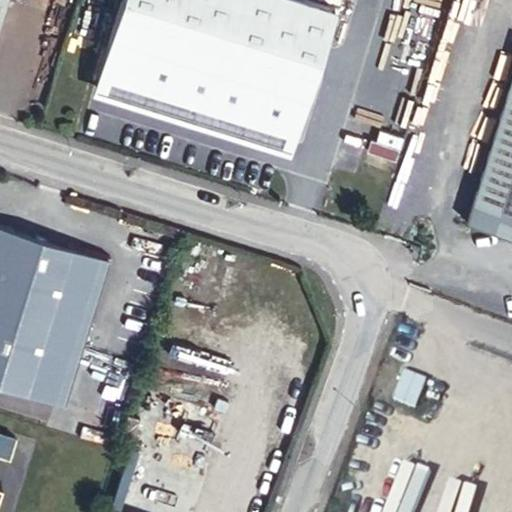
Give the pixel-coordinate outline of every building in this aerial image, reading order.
[(335,6),(316,0),(122,0),(94,92),(289,153),(335,6)] [(511,75),(468,218),(511,231),(511,75)] [(0,222),(0,367),(5,351),(62,370),(81,313),(90,316),(110,255),(67,241),(66,244),(0,222)] [(5,351),(0,367),(0,380),(54,396),(62,370),(5,351)] [(392,402),(415,411),(427,382),(403,372),(392,402)] [(16,437),(0,432),(0,454),(9,458),(16,437)] [(109,510),(114,511),(118,511),(125,486),(116,484),(109,510)]
